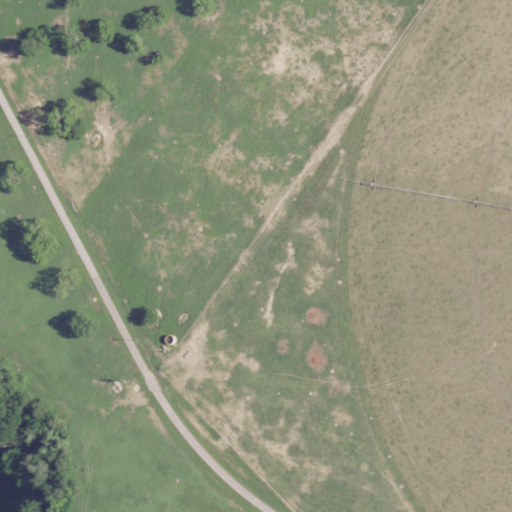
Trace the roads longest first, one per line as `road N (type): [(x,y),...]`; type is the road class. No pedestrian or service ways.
road 1 (residential): [(205,511),(166,439),(156,375),(107,321),(0,98)]
road 2 (residential): [(156,375),(200,336),(341,106),(423,0)]
